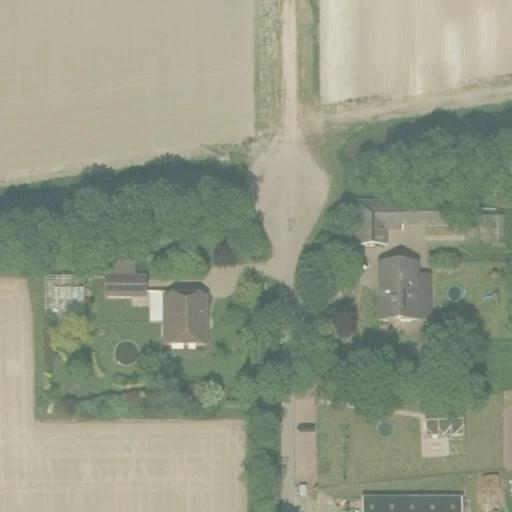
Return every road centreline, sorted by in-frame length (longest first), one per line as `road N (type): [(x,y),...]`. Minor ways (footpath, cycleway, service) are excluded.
road 1 (residential): [(285,511),(288,129)]
road 2 (track): [(511,92),(288,129)]
